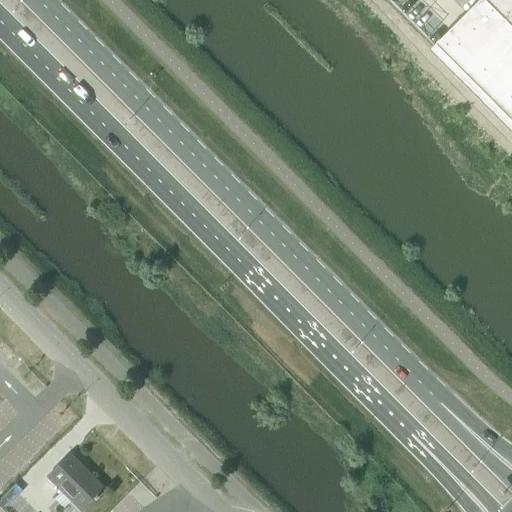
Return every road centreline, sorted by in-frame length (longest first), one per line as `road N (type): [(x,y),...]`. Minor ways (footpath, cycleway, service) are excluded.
road 1 (secondary): [(0,23),(450,474)]
road 2 (secondary): [(479,440),(38,0)]
road 3 (unclassified): [(221,511),(0,291)]
